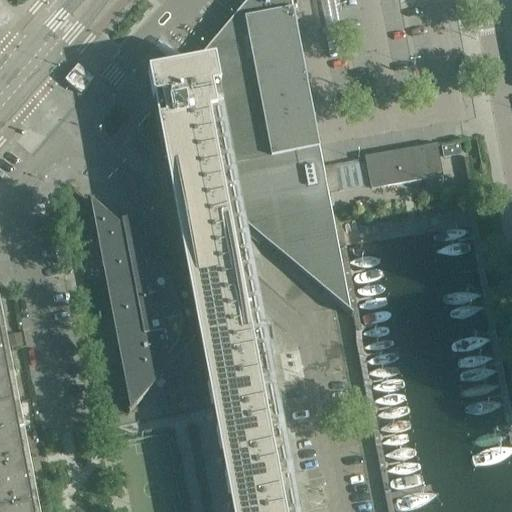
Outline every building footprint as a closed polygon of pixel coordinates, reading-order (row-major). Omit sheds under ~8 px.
[(350,316),(293,14),(290,0),(250,0),(189,72),(213,199),(218,203),(214,207),(259,246),(263,242),(350,316)] [(321,0),(324,23),(340,20),(335,0),(321,0)] [(183,59),(163,42),(152,54),(173,71),(183,59)] [(98,72),(85,61),(79,68),(91,79),(98,72)] [(291,511),(248,286),(206,67),(147,78),(162,155),(175,224),(187,285),(229,511),(291,511)] [(441,178),(435,148),(366,161),(372,190),(441,178)] [(329,194),(338,193),(334,169),(325,171),(329,194)] [(218,312),(187,285),(147,251),(143,229),(136,230),(134,221),(121,223),(122,230),(92,203),(92,207),(97,232),(131,413),(218,312)] [(59,233),(57,220),(48,221),(50,234),(59,233)] [(0,511),(36,511),(0,320),(0,511)]
